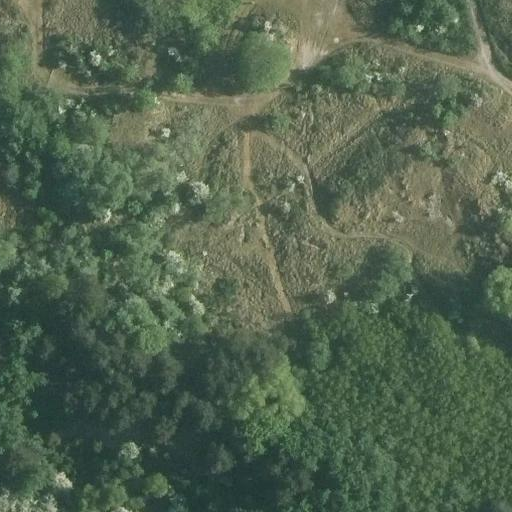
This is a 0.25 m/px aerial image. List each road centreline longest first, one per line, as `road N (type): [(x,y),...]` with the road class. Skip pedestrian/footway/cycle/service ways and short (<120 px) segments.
road 1 (unknown): [(304,0),(304,167),(312,207),(322,225),(402,255),(417,295),(451,328),(460,358),(423,511)]
road 2 (track): [(495,75),(303,7)]
